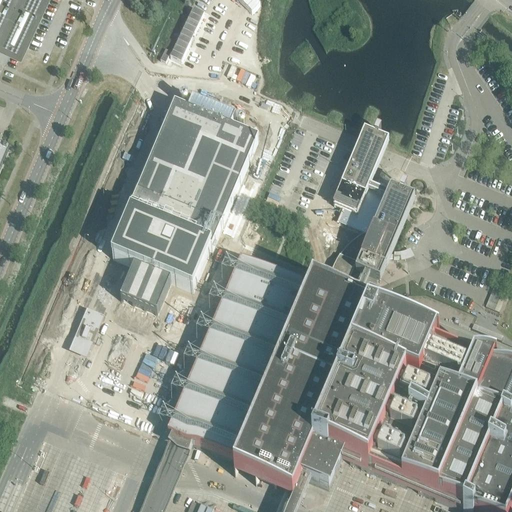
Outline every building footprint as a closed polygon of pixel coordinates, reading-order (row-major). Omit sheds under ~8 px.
[(0,0),(0,46),(22,56),(48,0),(0,0)] [(379,140),(380,139),(382,134),(378,132),(376,138),(365,134),(363,138),(354,160),(349,173),(346,179),(342,189),(363,198),(366,199),(388,149),(390,144),(379,140)] [(0,172),(10,149),(0,145),(0,172)] [(367,236),(367,235),(365,236),(362,238),(359,240),(354,244),(350,248),(347,251),(343,255),(341,259),(338,263),(335,267),(335,268),(333,273),(331,278),(330,278),(348,286),(347,288),(345,288),(345,289),(375,297),(376,297),(375,296),(382,270),(386,272),(390,263),(394,263),(399,262),(399,257),(394,258),(392,258),(416,202),(408,199),(405,198),(408,192),(404,190),(402,196),(399,195),(391,192),(371,239),(370,242),(365,237),(367,236)] [(191,447),(193,448),(240,468),(235,478),(236,479),(293,503),(303,481),(329,493),(342,463),(458,511),(511,511),(511,383),(379,327),(381,321),(372,317),(372,316),(362,312),(354,308),(315,292),(314,292),(313,295),(242,265),(237,276),(210,265),(203,281),(230,293),(169,438),(172,439),(174,440),(191,447)] [(85,327),(81,335),(79,342),(78,346),(78,348),(78,350),(78,352),(78,353),(79,354),(80,355),(81,355),(82,355),(83,354),(84,353),(86,352),(87,350),(89,347),(93,340),(96,332),(97,328),(97,326),(97,324),(97,322),(96,321),(96,320),(95,320),(93,319),(93,320),(91,320),(90,321),(89,322),(87,324),(85,327)]
